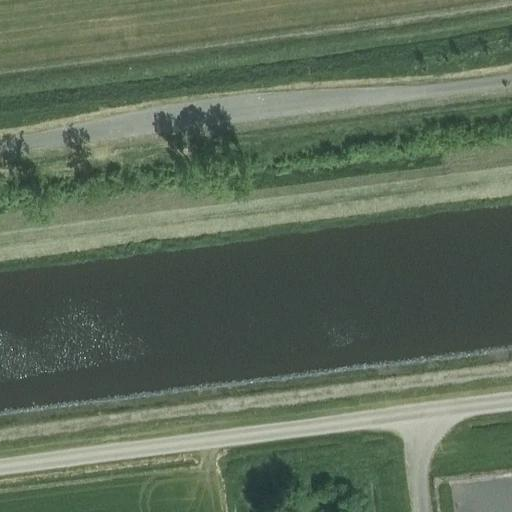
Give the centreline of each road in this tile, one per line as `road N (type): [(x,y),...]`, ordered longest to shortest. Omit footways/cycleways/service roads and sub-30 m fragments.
road 1 (unclassified): [(0,472),(511,406)]
road 2 (unclassified): [(511,81),(0,146)]
